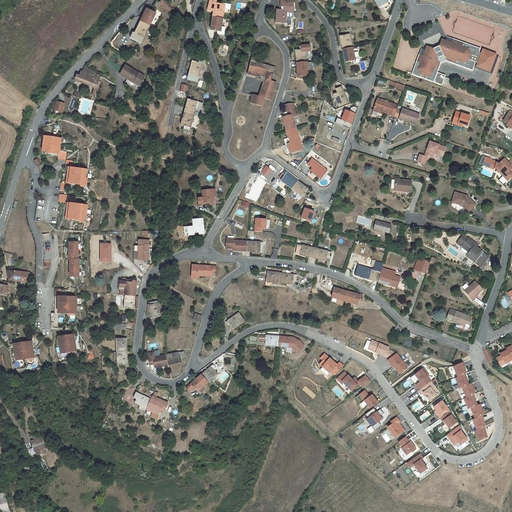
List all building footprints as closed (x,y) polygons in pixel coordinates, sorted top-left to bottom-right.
[(164,0),(162,0),(160,2),(169,11),(172,7),(164,0)] [(213,12),(212,17),(222,18),(224,7),(221,6),(221,5),(216,4),(216,0),(209,0),(208,6),(207,11),(213,12)] [(293,0),(281,0),(282,6),(284,6),(283,10),(278,9),(277,15),(276,23),(286,23),(286,12),(294,12),(294,6),(293,6),(293,0)] [(144,14),(141,21),(150,26),(155,15),(152,14),(153,12),(147,9),(144,14)] [(212,24),(211,30),(217,31),(217,34),(224,35),(225,27),(221,26),(222,18),(212,17),(211,24),(212,24)] [(138,28),(136,33),(133,32),(130,38),(141,43),(150,26),(141,21),(137,28),(138,28)] [(343,50),(352,48),(350,36),(347,36),(346,35),(340,36),(342,42),(341,42),(343,50)] [(477,57),(480,49),(453,39),(451,43),(445,41),(441,39),(439,46),(433,49),(426,46),(425,50),(423,56),(419,55),(411,75),(420,78),(421,75),(425,77),(424,80),(441,86),(445,76),(437,73),(440,64),(440,63),(436,61),(437,58),(438,58),(436,54),(441,51),(443,56),(446,57),(445,60),(446,61),(472,71),(475,62),(469,60),(471,55),(477,57)] [(296,56),(296,64),(306,63),(305,51),(310,51),(309,45),(301,46),(302,50),(296,50),(296,56)] [(352,48),(343,50),(344,57),(345,57),(346,62),(352,61),(352,60),(355,59),(355,58),(353,53),(352,48)] [(497,54),(483,49),(476,66),(490,71),(497,54)] [(441,51),(436,54),(438,58),(437,58),(436,61),(440,63),(440,64),(446,61),(445,60),(446,57),(443,56),(441,51)] [(257,58),(252,56),(248,73),(260,76),(267,78),(266,80),(265,79),(264,81),(259,96),(253,95),(251,100),(250,103),(262,107),(265,99),(271,100),(273,95),(276,82),(271,81),(273,74),(275,68),(255,62),(257,58)] [(199,63),(192,61),(188,79),(197,82),(202,62),(199,61),(199,63)] [(306,63),(296,64),(297,71),(298,71),(298,77),(305,77),(305,79),(308,79),(308,76),(310,76),(310,74),(307,74),(307,70),(306,63)] [(125,65),(120,75),(129,80),(129,79),(140,85),(145,76),(125,65)] [(81,71),(80,76),(90,79),(90,78),(93,78),(96,73),(90,69),(88,74),(83,72),(81,71)] [(98,81),(93,78),(90,78),(90,79),(80,76),(77,75),(75,80),(94,87),(96,88),(98,81)] [(101,82),(98,81),(96,88),(94,87),(92,95),(96,97),(99,89),(98,88),(101,82)] [(336,100),(339,107),(348,103),(342,87),(336,89),(338,93),(334,94),(337,100),(336,100)] [(187,105),(185,112),(194,115),(200,116),(201,112),(199,111),(200,110),(201,110),(203,103),(189,99),(187,105)] [(374,109),(382,112),(394,116),(397,110),(398,106),(377,99),(374,109)] [(284,123),(286,131),(296,128),(293,117),(298,115),(297,111),(297,112),(294,103),(289,105),(291,111),(287,112),(285,112),(286,115),(287,116),(283,117),(285,123),(284,123)] [(55,105),(48,115),(51,117),(53,114),(56,116),(61,109),(55,105)] [(345,109),(341,120),(338,118),(336,122),(343,125),(345,121),(351,124),(355,113),(357,108),(354,106),(351,108),(350,111),(345,109)] [(399,118),(401,119),(407,121),(416,124),(419,115),(402,109),(401,111),(397,110),(394,116),(399,118)] [(194,115),(185,112),(182,119),(183,120),(182,125),(184,126),(183,129),(189,131),(194,115)] [(456,112),(453,122),(463,125),(467,126),(470,116),(456,112)] [(511,114),(509,113),(502,123),(507,125),(508,124),(511,126),(511,114)] [(286,145),(294,143),(295,147),(301,145),(296,128),(286,131),(289,138),(284,139),(286,145)] [(60,138),(44,136),(44,142),(43,146),(42,152),(51,153),(55,154),(58,154),(58,158),(65,159),(66,152),(59,151),(60,138)] [(425,154),(428,155),(432,157),(433,153),(435,154),(436,152),(443,155),(446,147),(430,141),(425,154)] [(427,157),(424,156),(420,155),(417,162),(424,164),(427,157)] [(482,164),(494,169),(494,168),(497,169),(497,171),(499,172),(503,176),(505,174),(509,179),(511,176),(511,174),(509,171),(511,167),(511,160),(508,163),(504,158),(499,164),(497,163),(497,162),(485,157),(482,164)] [(75,161),(67,160),(66,167),(68,167),(68,171),(66,183),(61,183),(60,190),(69,191),(69,184),(85,186),(87,170),(74,168),(75,161)] [(327,171),(313,160),(309,165),(312,167),(312,166),(313,167),(311,170),(315,174),(321,179),(327,171)] [(44,163),(41,164),(37,166),(39,169),(40,170),(40,173),(41,176),(41,180),(48,181),(48,176),(47,172),(47,169),(46,167),(44,163)] [(272,170),(266,166),(261,172),(267,176),(272,170)] [(298,193),(302,196),(306,192),(305,191),(307,188),(286,172),(284,174),(285,175),(281,180),(286,184),(297,193),(298,193)] [(411,192),(412,181),(395,180),(392,180),(391,189),(394,189),(394,191),(411,192)] [(213,196),(212,190),(202,191),(203,198),(198,199),(199,205),(210,204),(210,205),(214,205),(213,196)] [(462,205),(468,212),(475,205),(467,196),(455,193),(452,202),(462,205)] [(66,203),(68,203),(69,195),(60,194),(59,202),(66,203)] [(35,221),(42,222),(45,200),(38,199),(35,221)] [(85,205),(68,203),(67,207),(65,219),(83,221),(85,205)] [(314,212),(305,208),(301,218),(311,222),(314,212)] [(262,231),(262,228),(266,228),(267,219),(256,218),(255,231),(262,231)] [(193,220),(194,233),(200,232),(200,234),(204,234),(203,219),(193,220)] [(374,229),(389,233),(391,225),(376,221),(374,229)] [(49,233),(42,235),(44,242),(44,253),(44,266),(49,266),(49,261),(51,261),(52,253),(51,241),(49,233)] [(463,236),(457,243),(462,246),(461,248),(461,250),(465,253),(468,254),(467,255),(469,257),(473,260),(481,266),(488,257),(480,251),(476,248),(477,247),(477,246),(475,245),(476,244),(468,238),(468,239),(463,236)] [(246,251),(247,241),(234,241),(234,239),(227,238),(226,248),(233,249),(233,250),(239,250),(239,251),(246,251)] [(138,259),(138,260),(148,260),(149,241),(139,240),(138,246),(139,246),(139,252),(138,252),(138,253),(138,259)] [(247,241),(246,251),(254,252),(254,251),(260,251),(260,252),(262,252),(263,244),(261,244),(261,242),(247,241)] [(78,242),(70,242),(70,249),(69,249),(69,259),(70,259),(70,270),(71,270),(71,277),(78,277),(79,259),(77,259),(78,242)] [(313,258),(315,248),(301,245),(300,247),(297,246),(295,254),(300,255),(300,254),(305,256),(313,258)] [(326,260),(327,256),(330,256),(330,254),(332,254),(332,252),(315,248),(313,258),(320,260),(320,259),(326,260)] [(419,272),(423,259),(419,258),(415,271),(419,272)] [(423,259),(419,272),(426,274),(430,261),(423,259)] [(430,261),(426,274),(430,276),(434,262),(430,261)] [(210,266),(192,265),(191,277),(197,277),(197,275),(205,276),(205,275),(211,276),(211,273),(211,269),(210,269),(210,266)] [(7,271),(8,280),(30,283),(30,273),(14,272),(14,269),(8,268),(8,271),(7,271)] [(378,282),(381,272),(369,269),(369,272),(367,272),(365,278),(371,279),(371,280),(378,282)] [(291,275),(268,272),(268,275),(266,275),(266,281),(271,282),(287,284),(287,283),(293,284),(293,281),(296,281),(296,275),(291,275)] [(391,285),(395,286),(397,277),(393,276),(381,272),(378,282),(385,284),(386,283),(391,285)] [(126,303),(125,309),(131,309),(131,308),(134,308),(137,281),(127,280),(127,282),(122,281),(120,281),(119,289),(120,290),(120,295),(125,295),(125,303),(126,303)] [(470,286),(464,291),(471,299),(476,295),(482,289),(475,281),(470,286)] [(460,287),(464,291),(470,286),(466,282),(460,287)] [(51,312),(51,328),(58,328),(58,313),(77,313),(77,297),(62,297),(62,289),(55,289),(55,312),(51,312)] [(352,303),(358,304),(359,299),(361,299),(362,296),(336,289),(335,292),(333,291),(332,297),(337,299),(352,304),(352,303)] [(149,311),(152,323),(161,321),(158,301),(149,303),(149,305),(150,311),(149,311)] [(450,309),(446,320),(468,327),(471,319),(468,318),(469,316),(450,309)] [(200,322),(202,316),(195,313),(193,320),(200,322)] [(245,321),(239,313),(226,322),(228,326),(230,325),(233,328),(238,325),(238,326),(245,321)] [(412,334),(409,332),(408,336),(430,344),(431,340),(420,337),(417,336),(412,334)] [(73,335),(59,337),(61,347),(60,348),(61,354),(76,351),(73,335)] [(266,338),(265,341),(265,344),(271,345),(271,346),(279,346),(279,336),(267,336),(267,339),(266,338)] [(293,337),(279,336),(279,346),(292,347),(297,353),(301,350),(300,349),(297,345),(300,341),(293,337)] [(118,360),(118,366),(124,365),(124,364),(127,364),(126,340),(123,340),(123,338),(117,338),(117,345),(116,345),(117,352),(117,358),(117,360),(118,360)] [(32,341),(13,344),(14,346),(15,346),(16,354),(15,354),(16,361),(34,358),(32,341)] [(372,342),(367,351),(384,358),(391,361),(398,356),(388,352),(390,350),(372,342)] [(505,363),(504,362),(511,357),(511,345),(507,348),(508,350),(500,354),(501,356),(496,358),(500,366),(505,363)] [(489,349),(484,352),(488,362),(494,360),(489,349)] [(153,363),(154,363),(154,364),(155,367),(161,366),(176,363),(181,361),(181,359),(180,355),(179,356),(178,353),(155,358),(154,353),(148,354),(149,359),(150,365),(153,364),(153,363)] [(324,353),(320,359),(322,360),(317,367),(329,376),(332,373),(336,376),(344,365),(339,362),(338,363),(324,353)] [(474,432),(479,442),(489,438),(484,427),(487,426),(482,416),(485,414),(481,404),(478,404),(474,395),(476,394),(472,384),(469,384),(467,378),(466,370),(463,363),(453,367),(458,378),(452,380),(456,389),(462,389),(466,399),(464,400),(468,410),(471,409),(474,417),(474,425),(477,431),(474,432)] [(193,387),(197,391),(201,387),(202,388),(213,378),(213,377),(217,373),(213,369),(211,367),(211,366),(190,385),(192,387),(193,387)] [(440,394),(424,369),(415,375),(420,382),(415,385),(426,403),(440,394)] [(351,393),(359,385),(345,371),(337,379),(351,393)] [(357,381),(362,388),(371,382),(366,375),(357,381)] [(379,403),(373,394),(370,396),(365,390),(359,394),(370,410),(379,403)] [(147,408),(151,399),(136,393),(133,398),(136,399),(135,402),(140,405),(138,409),(145,412),(147,408)] [(163,405),(161,409),(165,411),(168,403),(153,396),(151,399),(163,405)] [(157,419),(161,409),(163,405),(151,399),(147,408),(145,414),(157,419)] [(434,407),(447,430),(457,424),(444,401),(434,407)] [(374,408),(366,415),(369,418),(366,420),(372,428),(383,419),(374,408)] [(388,443),(406,430),(397,417),(390,422),(392,424),(387,428),(389,431),(383,435),(388,443)] [(460,447),(469,441),(459,426),(446,435),(454,447),(458,444),(460,447)] [(407,436),(397,443),(407,456),(416,449),(407,436)] [(41,438),(32,442),(37,453),(42,451),(46,450),(41,438)] [(420,453),(406,463),(410,469),(414,466),(421,474),(428,469),(422,460),(424,458),(420,453)] [(4,493),(0,493),(0,504),(1,510),(8,508),(4,493)]
